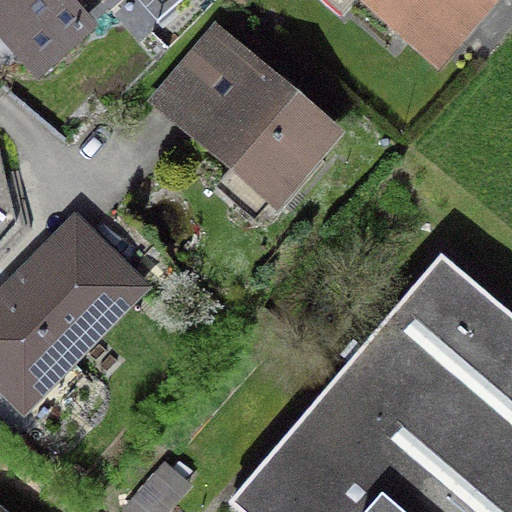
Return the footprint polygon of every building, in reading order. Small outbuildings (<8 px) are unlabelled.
[(119,0),(0,0),(0,45),(37,86),(99,30),(78,6),(83,0),(112,0),(116,3),(119,0)] [(302,0),(335,27),(356,3),(440,73),(501,0),(302,0)] [(215,25),(147,103),(277,217),(346,138),(215,25)] [(153,292),(74,215),(0,291),(0,395),(26,421),(41,405),(51,414),(80,384),(71,375),(153,292)] [(511,511),(511,323),(442,261),(228,511),(511,511)]
